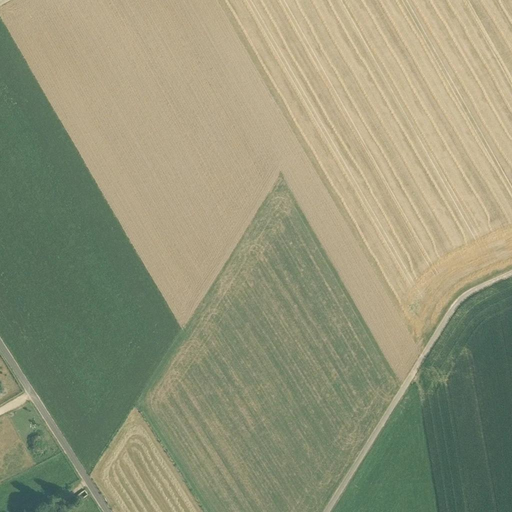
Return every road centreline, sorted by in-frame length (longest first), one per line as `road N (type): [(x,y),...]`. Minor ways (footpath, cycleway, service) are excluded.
road 1 (track): [(511,274),(460,298),(326,511)]
road 2 (track): [(0,346),(106,511)]
